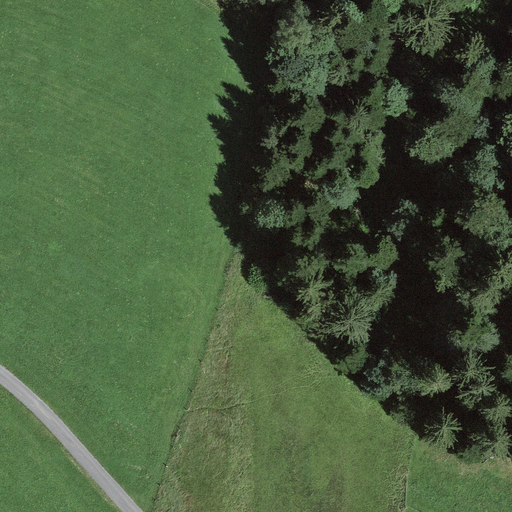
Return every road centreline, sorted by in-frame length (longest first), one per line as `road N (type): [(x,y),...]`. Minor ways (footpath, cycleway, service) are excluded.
road 1 (track): [(498,0),(421,91),(383,201),(392,239),(415,269),(511,329)]
road 2 (track): [(131,511),(39,407),(0,375)]
